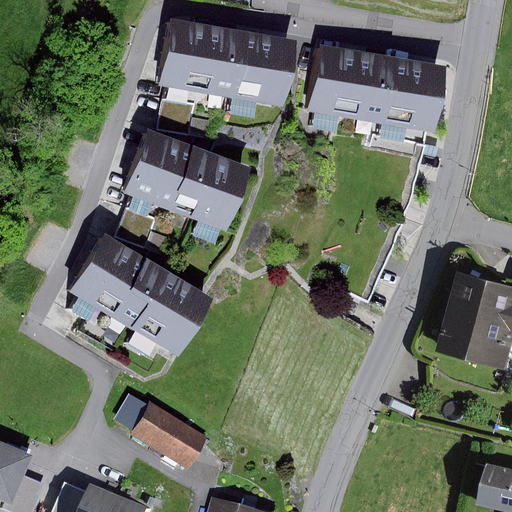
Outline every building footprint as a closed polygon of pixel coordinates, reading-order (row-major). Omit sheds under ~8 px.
[(283,41),(157,19),(146,86),(157,88),(155,103),(176,107),(178,92),(222,99),(220,114),(244,118),(246,103),(271,108),(283,41)] [(433,67),(307,45),(295,112),(305,114),(303,129),(325,133),(328,118),(373,126),(371,140),(395,145),(397,130),(421,134),(433,67)] [(215,231),(238,168),(132,130),(109,194),(120,197),(115,211),(136,218),(141,205),(187,221),(181,236),(204,244),(210,229),(215,231)] [(195,300),(99,241),(69,289),(177,354),(206,306),(195,300)] [(511,286),(458,272),(437,353),(506,371),(511,349),(511,286)] [(188,464),(203,438),(129,394),(114,420),(188,464)] [(16,474),(23,455),(0,445),(0,509),(6,511),(28,511),(40,484),(16,474)] [(511,511),(511,470),(489,465),(479,506),(507,511),(511,511)] [(88,492),(65,483),(52,511),(146,511),(149,508),(91,484),(88,492)] [(257,511),(213,499),(209,511),(257,511)]
